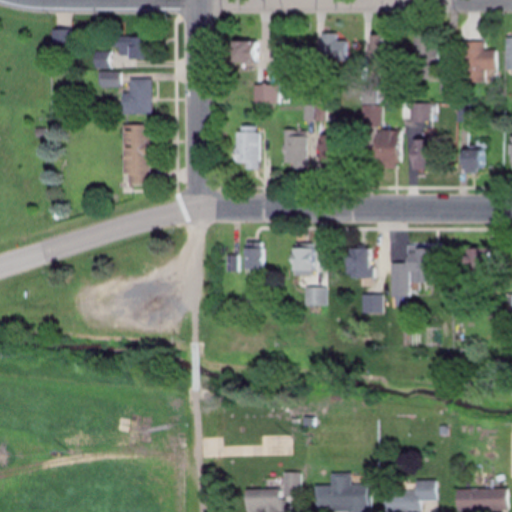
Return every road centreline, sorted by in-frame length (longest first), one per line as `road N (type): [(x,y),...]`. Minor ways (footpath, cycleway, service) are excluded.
road 1 (secondary): [(0,263),(194,213),(511,213)]
road 2 (residential): [(511,0),(127,0)]
road 3 (residential): [(194,213),(197,0)]
